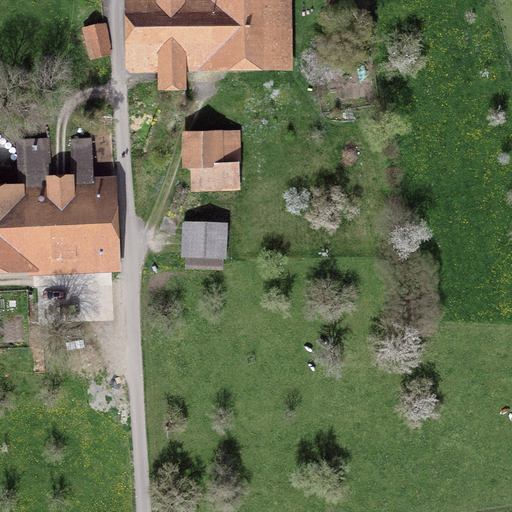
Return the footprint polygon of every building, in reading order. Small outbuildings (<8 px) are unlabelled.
[(208,0),(209,2),(126,4),(127,60),(160,59),(160,83),(181,83),(181,59),(278,58),(277,0),(208,0)] [(103,26),(86,29),(92,58),(108,55),(103,26)] [(190,143),(193,191),(238,187),(234,133),(210,135),(211,141),(190,143)] [(0,261),(116,256),(114,196),(90,196),(88,144),(74,144),(70,184),(49,184),(45,145),(17,146),(18,192),(0,193),(0,261)] [(187,225),(186,256),(223,257),(223,226),(187,225)]
